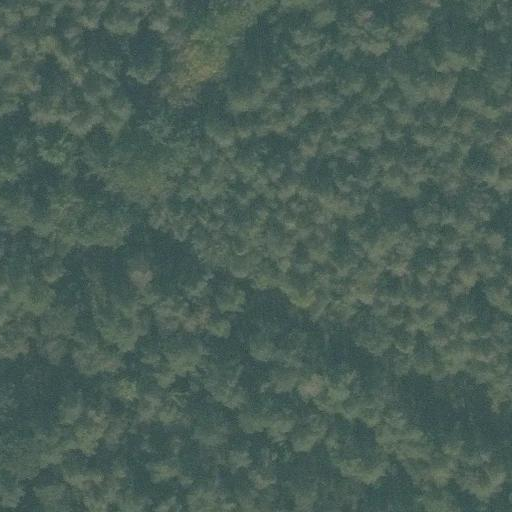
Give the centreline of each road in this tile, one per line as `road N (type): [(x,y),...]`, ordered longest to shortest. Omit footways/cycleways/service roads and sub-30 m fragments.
road 1 (track): [(511,413),(0,120)]
road 2 (track): [(203,0),(0,360)]
